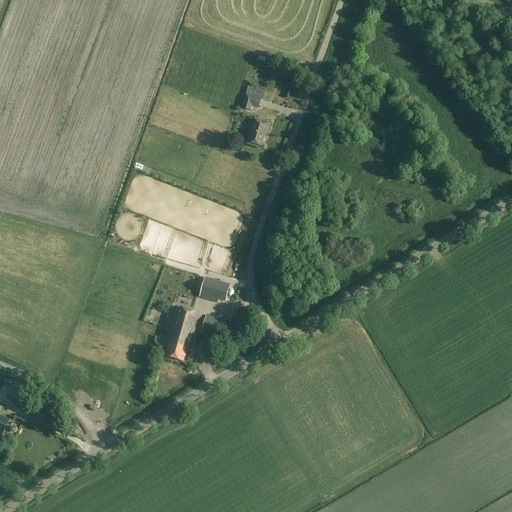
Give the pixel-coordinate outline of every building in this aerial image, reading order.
[(246,95),(242,108),(250,111),(252,106),(258,108),(261,100),(246,95)] [(270,124),(255,120),(253,119),(249,131),(251,132),(248,142),(261,147),(265,135),(266,136),(270,124)] [(218,302),(224,304),(226,305),(230,290),(212,285),(207,301),(217,304),(218,302)] [(192,342),(200,314),(176,307),(165,347),(167,348),(165,356),(184,362),(190,342),(192,342)] [(217,326),(219,319),(204,314),(202,322),(217,326)] [(0,434),(1,435),(8,421),(0,416),(0,409),(1,408),(0,407),(0,434)]
